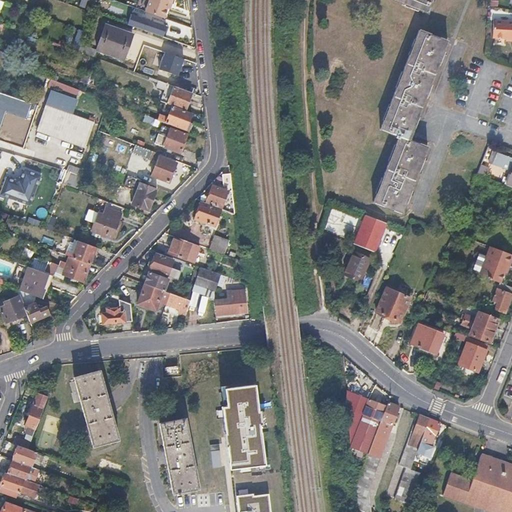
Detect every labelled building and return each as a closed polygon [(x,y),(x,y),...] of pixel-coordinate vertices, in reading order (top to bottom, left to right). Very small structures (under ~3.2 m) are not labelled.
[(168,8),(170,2),(173,3),(174,0),(149,0),(145,11),(164,18),(168,8)] [(396,0),(426,12),(431,0),(396,0)] [(166,27),(131,15),(128,24),(163,36),(166,27)] [(176,41),(182,24),(169,19),(166,27),(163,36),(176,41)] [(511,38),(511,21),(493,21),(492,38),(506,39),(511,38)] [(105,24),(96,49),(124,59),(133,34),(105,24)] [(81,43),(86,31),(79,28),(72,47),(78,50),(81,43)] [(420,31),(380,129),(400,137),(374,202),(401,213),(427,147),(409,140),(447,42),(420,31)] [(93,56),(96,49),(81,43),(78,50),(93,56)] [(183,59),(165,52),(159,66),(177,73),(183,59)] [(154,79),(158,71),(147,66),(145,70),(134,65),(132,69),(154,79)] [(85,71),(81,81),(88,84),(92,74),(85,71)] [(77,97),(80,89),(51,78),(48,86),(77,97)] [(186,109),(192,92),(175,86),(173,91),(168,102),(173,104),(186,109)] [(77,98),(51,89),(36,130),(84,147),(93,122),(71,113),(77,98)] [(32,104),(0,93),(0,128),(5,113),(26,120),(32,104)] [(173,104),(169,113),(188,121),(192,112),(186,109),(173,104)] [(159,114),(157,119),(161,121),(186,130),(186,128),(191,130),(194,123),(188,121),(169,113),(168,117),(159,114)] [(161,121),(157,119),(146,115),(144,120),(159,126),(161,121)] [(167,136),(159,133),(155,143),(180,153),(187,135),(170,128),(167,136)] [(142,142),(140,146),(150,150),(152,145),(142,142)] [(158,159),(159,156),(160,154),(150,150),(140,146),(136,144),(133,149),(158,159)] [(493,163),(505,168),(506,165),(511,167),(510,170),(510,171),(511,171),(511,157),(497,152),(493,163)] [(176,163),(159,156),(158,159),(151,175),(169,182),(176,163)] [(74,188),(77,190),(84,171),(68,165),(62,184),(74,188)] [(0,198),(30,208),(41,175),(24,169),(20,181),(5,176),(0,190),(0,198)] [(230,172),(222,173),(224,186),(221,185),(220,188),(213,185),(207,200),(223,206),(229,189),(232,189),(230,172)] [(140,184),(132,204),(149,211),(157,190),(140,184)] [(220,209),(201,201),(195,217),(214,224),(220,209)] [(98,211),(91,229),(113,237),(122,213),(105,206),(103,213),(98,211)] [(26,214),(24,220),(35,224),(37,218),(26,214)] [(355,244),(374,251),(385,223),(366,216),(355,244)] [(175,235),(169,251),(186,258),(192,242),(175,235)] [(228,242),(214,236),(209,248),(224,254),(228,242)] [(70,256),(90,263),(96,247),(78,240),(73,253),(66,250),(67,247),(60,244),(57,251),(70,256)] [(506,265),(509,266),(511,256),(511,254),(489,246),(478,275),(499,283),(503,272),(506,265)] [(405,259),(412,262),(416,253),(409,250),(405,259)] [(175,259),(158,253),(152,268),(169,274),(175,259)] [(344,277),(359,283),(369,259),(354,253),(344,277)] [(83,281),(90,263),(70,256),(68,260),(62,259),(59,267),(65,269),(63,274),(83,281)] [(44,272),(44,271),(47,263),(34,258),(31,267),(44,272)] [(47,263),(44,271),(53,275),(56,266),(57,264),(48,261),(47,263)] [(28,266),(19,290),(36,296),(41,298),(45,289),(42,288),(48,274),(44,272),(31,267),(28,266)] [(63,274),(65,269),(59,267),(56,266),(53,275),(53,276),(61,279),(63,274)] [(215,284),(219,274),(201,268),(193,288),(214,296),(214,288),(215,284)] [(151,271),(146,283),(165,290),(170,278),(151,271)] [(224,276),(219,274),(215,284),(221,286),(224,276)] [(339,291),(345,294),(350,282),(344,279),(339,291)] [(165,290),(146,283),(139,302),(156,309),(159,304),(162,305),(163,302),(167,304),(172,292),(165,290)] [(511,291),(511,288),(500,283),(493,300),(498,302),(495,310),(504,313),(511,291)] [(18,295),(24,307),(35,303),(36,296),(19,290),(16,288),(18,295)] [(387,288),(376,312),(399,323),(410,299),(387,288)] [(228,300),(215,301),(216,314),(246,312),(244,291),(233,291),(233,294),(227,294),(228,300)] [(193,301),(172,292),(167,304),(180,309),(178,312),(187,315),(193,301)] [(7,321),(26,313),(24,307),(18,295),(6,300),(4,301),(5,305),(0,307),(7,321)] [(106,312),(102,312),(102,323),(132,321),(131,304),(118,298),(119,307),(106,308),(106,312)] [(24,307),(26,313),(30,322),(50,313),(47,306),(40,309),(37,302),(35,303),(24,307)] [(465,314),(463,319),(493,331),(497,319),(478,312),(476,318),(465,314)] [(493,331),(463,319),(461,325),(471,328),(469,334),(489,342),(493,331)] [(443,334),(418,324),(411,344),(419,347),(418,349),(435,355),(443,334)] [(466,343),(457,364),(477,372),(486,350),(466,343)] [(178,374),(178,366),(166,367),(166,375),(178,374)] [(227,372),(238,469),(279,465),(268,369),(227,372)] [(118,439),(99,371),(74,378),(93,446),(118,439)] [(345,399),(349,419),(358,395),(346,391),(347,400),(345,399)] [(33,404),(43,408),(47,396),(36,392),(32,404),(33,404)] [(363,414),(369,399),(358,395),(349,419),(349,430),(373,439),(380,421),(363,414)] [(363,414),(380,421),(386,406),(377,403),(369,399),(363,414)] [(398,406),(388,402),(386,406),(380,421),(373,439),(367,454),(355,484),(358,510),(363,511),(369,511),(367,489),(392,425),(391,424),(398,406)] [(27,433),(33,435),(43,408),(33,404),(25,425),(28,426),(26,433),(27,433)] [(429,418),(420,415),(417,420),(416,420),(399,465),(406,468),(394,500),(407,505),(420,473),(409,469),(410,467),(417,451),(429,418)] [(198,486),(184,417),(158,422),(173,492),(198,486)] [(439,423),(429,418),(417,451),(422,453),(426,444),(430,446),(439,423)] [(373,439),(349,430),(351,447),(367,454),(373,439)] [(28,448),(33,435),(27,433),(24,440),(22,445),(28,448)] [(18,444),(22,445),(24,440),(15,437),(13,442),(18,444)] [(18,444),(13,459),(31,466),(32,466),(37,451),(28,448),(22,445),(18,444)] [(511,511),(511,465),(480,455),(471,481),(450,473),(442,495),(489,511),(511,511)] [(31,466),(13,459),(8,472),(26,479),(31,466)] [(5,471),(0,485),(18,492),(36,498),(40,484),(30,480),(26,479),(8,472),(5,471)] [(31,475),(30,480),(40,484),(42,479),(31,475)] [(18,492),(0,485),(0,491),(16,497),(18,492)] [(278,511),(276,490),(242,493),(243,511),(278,511)] [(119,500),(109,497),(106,504),(116,508),(119,500)] [(184,511),(198,511),(201,510),(191,498),(180,506),(184,511)] [(26,511),(27,509),(9,502),(5,511),(26,511)]
